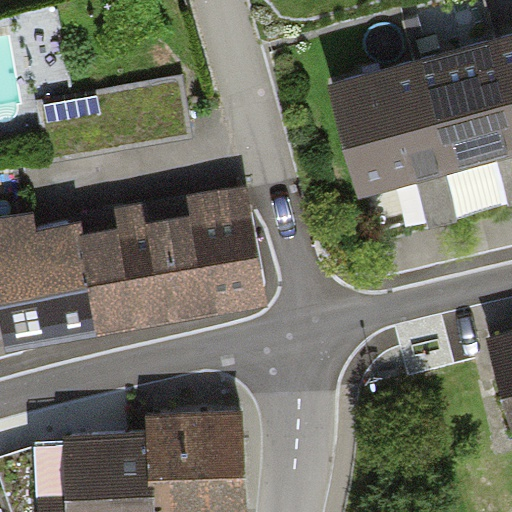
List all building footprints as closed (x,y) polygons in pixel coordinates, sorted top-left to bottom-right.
[(511,31),(329,81),(361,198),(511,157),(511,31)] [(39,104),(49,161),(195,135),(185,78),(39,104)] [(179,309),(267,296),(253,202),(165,215),(179,309)] [(0,312),(3,336),(91,322),(76,229),(53,232),(49,208),(0,215),(0,312)] [(91,322),(179,309),(165,215),(76,229),(91,322)] [(250,511),(246,407),(151,411),(152,428),(154,511),(250,511)] [(154,511),(152,428),(47,432),(49,511),(154,511)]
